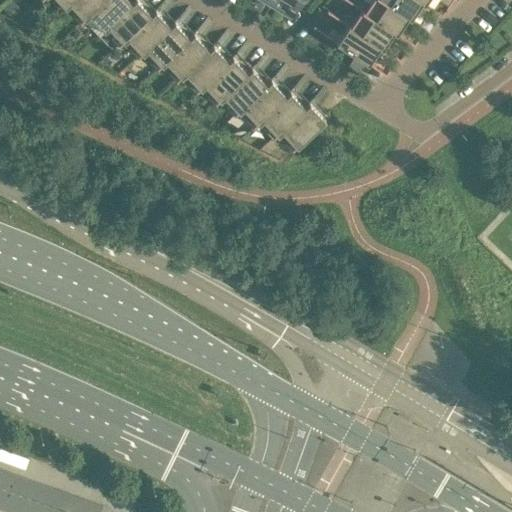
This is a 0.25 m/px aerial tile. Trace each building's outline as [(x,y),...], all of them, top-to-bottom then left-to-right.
[(11,0),(6,0),(0,6),(11,17),(20,8),(11,0)] [(67,0),(64,4),(60,8),(61,9),(69,1),(83,15),(98,0),(67,0)] [(98,0),(83,15),(79,19),(80,20),(89,12),(102,27),(129,0),(98,0)] [(138,0),(129,0),(102,27),(98,31),(99,32),(108,24),(122,38),(149,11),(142,3),(138,0)] [(272,0),(271,2),(290,13),(298,0),(272,0)] [(395,31),(406,14),(385,0),(369,0),(368,2),(365,0),(356,0),(354,4),(360,8),(392,29),(395,31)] [(419,0),(385,0),(406,14),(409,16),(419,0)] [(149,11),(122,38),(117,42),(118,43),(127,35),(141,50),(169,23),(161,14),(154,7),(149,11)] [(392,29),(360,8),(355,17),(346,11),(340,19),(347,23),(378,44),(380,46),(392,29)] [(169,23),(141,50),(137,54),(138,55),(146,46),(160,61),(188,34),(180,26),(173,19),(169,23)] [(366,61),(378,44),(347,23),(341,32),(332,26),(327,34),(366,61)] [(192,30),(188,34),(160,61),(156,65),(157,66),(166,58),(180,73),(207,46),(199,37),(192,30)] [(212,42),(207,46),(180,73),(175,77),(176,78),(185,69),(199,84),(227,58),(219,49),(212,42)] [(227,58),(199,84),(195,88),(195,89),(204,81),(218,96),(246,69),(238,61),(231,54),(227,58)] [(250,65),(246,69),(218,96),(214,99),(215,100),(223,92),(237,107),(265,81),(257,72),(250,65)] [(265,81),(237,107),(233,111),(234,112),(243,104),(257,118),(284,92),(276,84),(269,77),(265,81)] [(284,92),(257,118),(253,122),(253,123),(262,115),(276,130),(303,104),(295,96),(288,88),(284,92)] [(308,100),(303,104),(276,130),(272,134),(273,135),(281,127),(296,142),(290,147),(291,148),(328,113),(327,111),(322,116),(314,108),(308,100)]
